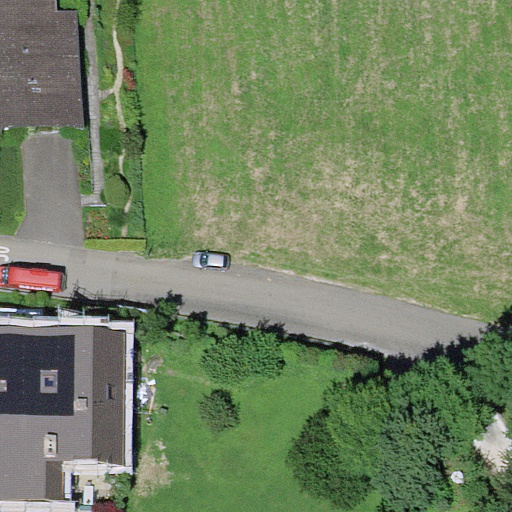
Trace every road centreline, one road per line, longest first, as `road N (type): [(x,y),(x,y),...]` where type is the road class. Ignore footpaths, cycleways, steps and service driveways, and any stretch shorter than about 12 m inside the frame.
road 1 (unclassified): [(127,282),(511,351)]
road 2 (residential): [(0,272),(127,282)]
